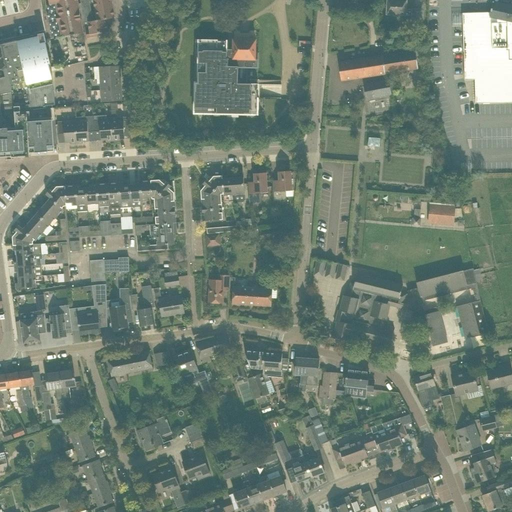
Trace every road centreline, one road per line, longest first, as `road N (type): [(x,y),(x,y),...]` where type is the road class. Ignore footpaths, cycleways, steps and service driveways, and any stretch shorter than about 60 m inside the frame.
road 1 (residential): [(84,283),(89,252),(125,250),(142,261),(188,256),(185,154)]
road 2 (residential): [(311,146),(296,341)]
road 3 (residential): [(436,450),(297,509)]
road 4 (residential): [(311,146),(326,0)]
road 5 (unclassified): [(55,167),(185,154)]
road 6 (residential): [(128,467),(84,346)]
road 7 (unclassified): [(70,102),(69,69),(102,56),(120,0)]
road 8 (unclassified): [(185,154),(311,146)]
road 9 (residential): [(511,345),(392,376)]
